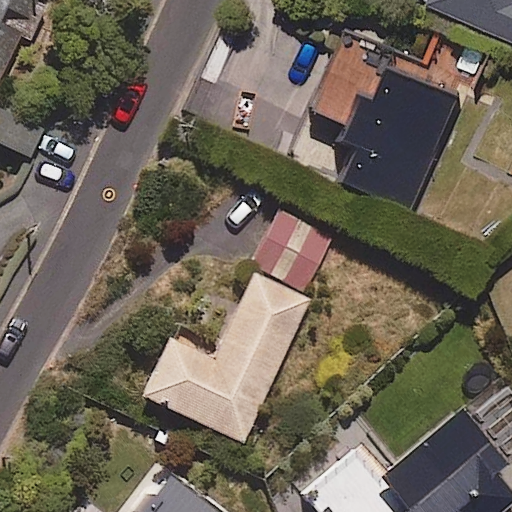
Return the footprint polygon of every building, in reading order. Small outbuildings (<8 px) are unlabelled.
[(0,0),(0,81),(19,37),(28,41),(44,3),(36,0),(0,0)] [(511,0),(425,0),(511,40),(511,0)] [(311,113),(344,128),(337,142),(355,150),(340,184),(406,214),(456,102),(463,105),(485,56),(435,33),(421,64),(348,31),(311,113)] [(39,127),(0,111),(0,146),(26,157),(39,127)] [(328,239),(275,214),(208,360),(165,340),(139,397),(241,444),(307,298),(302,296),(328,239)] [(511,498),(511,488),(456,414),(373,477),(354,452),(300,493),(314,511),(509,511),(504,504),(511,498)] [(193,511),(168,473),(107,511),(193,511)]
